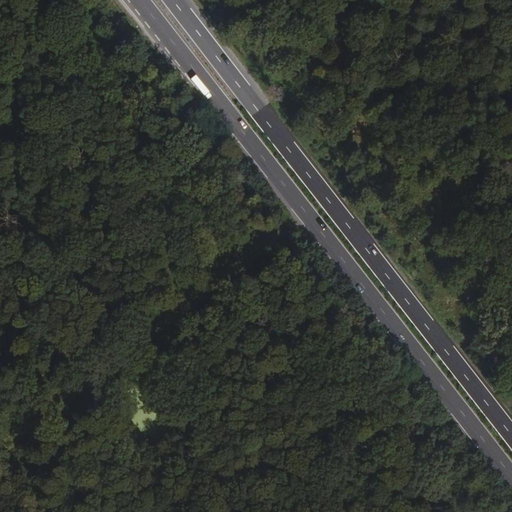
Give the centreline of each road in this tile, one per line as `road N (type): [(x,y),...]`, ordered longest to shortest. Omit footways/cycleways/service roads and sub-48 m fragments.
road 1 (trunk): [(137,0),(511,482)]
road 2 (trunk): [(511,437),(173,0)]
road 3 (track): [(0,448),(293,223)]
